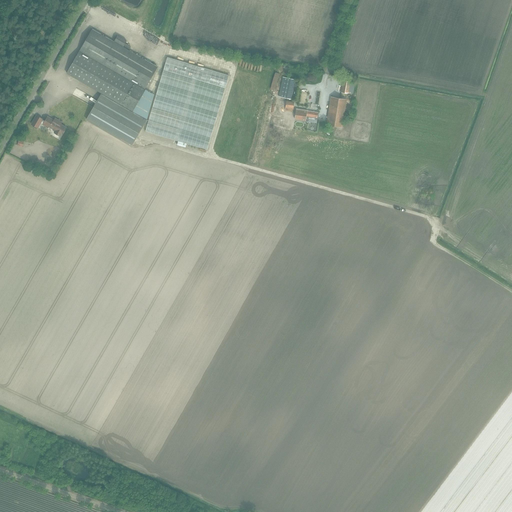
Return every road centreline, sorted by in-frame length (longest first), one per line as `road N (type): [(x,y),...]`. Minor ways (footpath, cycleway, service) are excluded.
road 1 (tertiary): [(0,148),(85,0)]
road 2 (unclassified): [(135,511),(0,463)]
